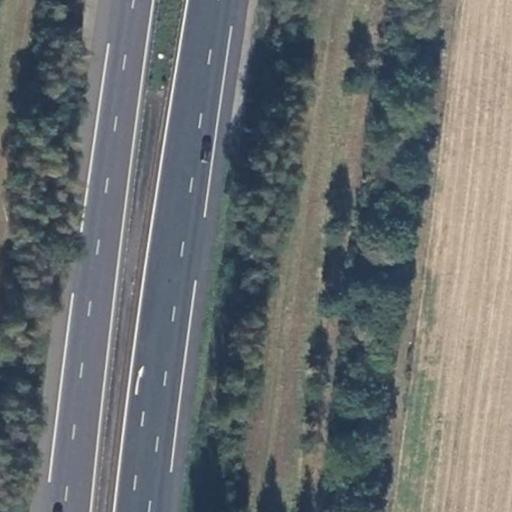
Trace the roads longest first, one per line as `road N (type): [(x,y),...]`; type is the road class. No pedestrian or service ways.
road 1 (trunk): [(143,511),(218,0)]
road 2 (trunk): [(135,0),(66,511)]
